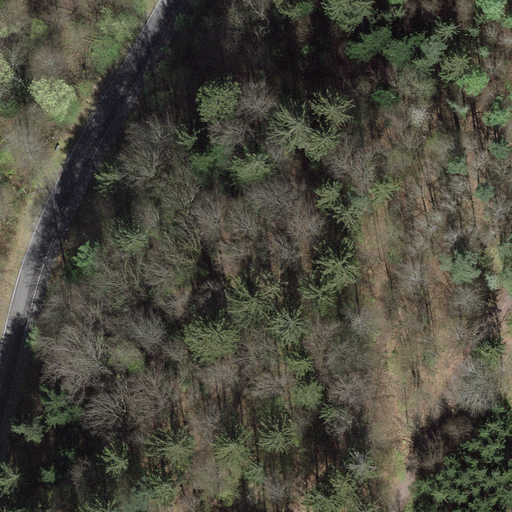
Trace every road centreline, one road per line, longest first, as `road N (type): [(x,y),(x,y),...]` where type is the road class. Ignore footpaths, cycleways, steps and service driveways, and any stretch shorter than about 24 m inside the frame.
road 1 (unclassified): [(0,396),(45,232),(173,0)]
road 2 (track): [(511,294),(454,386),(395,511)]
